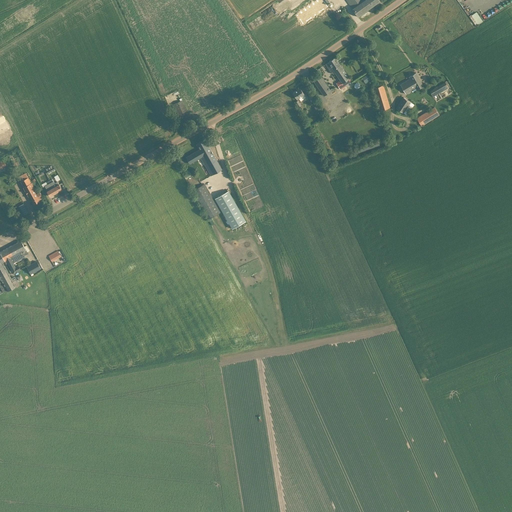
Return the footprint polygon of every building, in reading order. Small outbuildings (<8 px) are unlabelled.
[(318,0),(296,16),(302,24),(327,6),(322,0),(318,0)] [(379,0),(362,0),(352,8),(358,17),(380,1),(379,0)] [(471,14),(477,24),(482,21),(477,11),(471,14)] [(352,81),(338,61),(335,57),(326,64),(328,68),(332,74),(333,73),(334,74),(335,73),(340,81),(336,83),(340,89),(347,84),(352,81)] [(400,84),(403,89),(406,93),(416,88),(417,90),(424,86),(419,77),(416,73),(409,77),(410,79),(400,84)] [(331,91),(323,79),(320,75),(313,80),(316,84),(323,96),(331,91)] [(449,88),(445,82),(430,91),(433,97),(449,88)] [(374,87),(375,92),(380,110),(390,107),(383,85),(374,87)] [(305,95),(303,92),(300,88),(293,93),(296,97),(297,99),(305,95)] [(307,97),(310,103),(317,99),(315,94),(307,97)] [(404,113),(411,102),(403,97),(396,108),(404,113)] [(183,100),(174,104),(181,120),(190,116),(183,100)] [(320,105),(314,107),(316,114),(322,113),(320,105)] [(434,107),(429,110),(434,118),(439,115),(434,107)] [(421,126),(425,124),(420,116),(416,118),(421,126)] [(7,133),(2,136),(7,144),(11,141),(7,133)] [(186,157),(189,161),(190,164),(201,158),(211,176),(223,170),(205,139),(196,144),(200,149),(186,157)] [(377,140),(366,144),(368,149),(379,145),(377,140)] [(38,174),(41,181),(48,178),(45,171),(38,174)] [(18,177),(21,181),(24,187),(24,188),(26,192),(29,197),(30,196),(34,203),(40,201),(39,199),(43,197),(41,193),(40,192),(36,194),(34,192),(36,191),(32,183),(31,183),(25,173),(18,177)] [(52,179),(50,180),(51,182),(57,192),(62,189),(59,184),(58,181),(55,183),(52,179)] [(50,196),(57,192),(51,182),(50,180),(46,182),(47,184),(45,186),(48,190),(47,191),(50,196)] [(205,183),(192,191),(209,219),(221,212),(205,183)] [(229,191),(215,199),(222,211),(232,229),(246,221),(229,191)] [(23,245),(21,240),(5,249),(16,271),(20,269),(18,266),(15,267),(13,263),(25,256),(24,253),(27,251),(23,245)] [(13,273),(16,271),(5,249),(0,251),(0,264),(3,263),(5,262),(6,264),(7,263),(13,273)] [(61,256),(58,250),(49,256),(52,262),(61,256)] [(41,268),(37,261),(27,267),(30,274),(41,268)] [(3,263),(0,264),(0,286),(3,293),(15,286),(13,281),(17,279),(15,276),(11,278),(7,271),(7,270),(3,263)]
